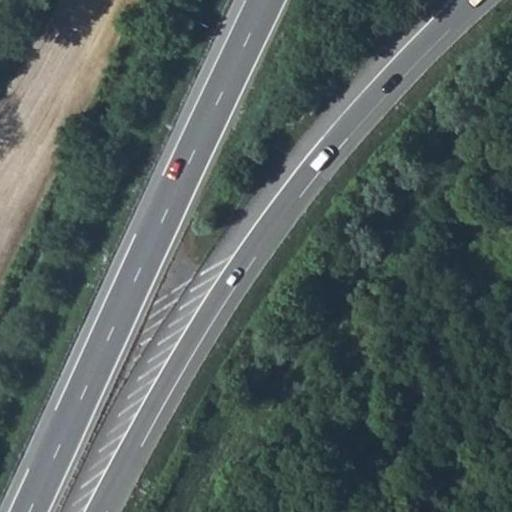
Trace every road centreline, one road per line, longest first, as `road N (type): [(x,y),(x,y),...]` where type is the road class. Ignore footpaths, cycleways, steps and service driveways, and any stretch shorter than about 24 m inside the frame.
road 1 (trunk): [(98,511),(153,400),(233,275),(322,154),(469,0)]
road 2 (trunk): [(266,0),(30,511)]
